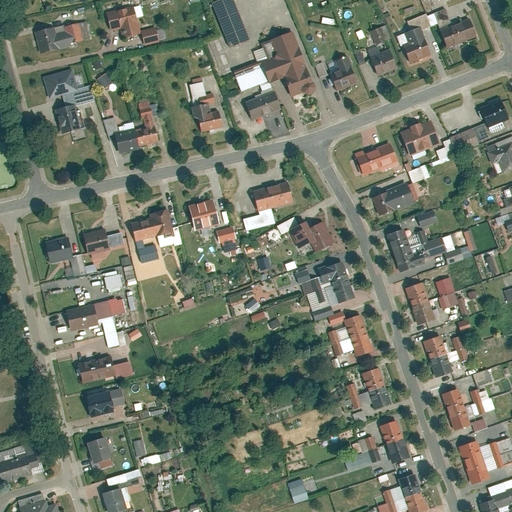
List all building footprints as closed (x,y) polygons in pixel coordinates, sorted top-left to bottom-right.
[(233,0),(216,0),(211,2),(230,46),(250,38),(233,0)] [(111,31),(120,28),(122,37),(141,32),(133,4),(105,11),(111,31)] [(440,29),(447,47),(476,36),(469,18),(440,29)] [(35,32),(40,53),(72,46),(72,43),(89,39),(85,22),(64,27),(64,25),(35,32)] [(386,26),(371,29),(375,43),(390,40),(386,26)] [(156,27),(141,30),(144,45),(159,41),(156,27)] [(404,33),(407,42),(402,44),(409,62),(430,54),(419,27),(404,33)] [(275,52),(273,57),(261,61),(269,83),(283,77),(291,97),(303,92),(308,93),(311,93),(314,91),(315,86),(314,82),(311,80),(292,31),(270,39),(275,52)] [(366,62),(362,49),(355,51),(359,64),(366,62)] [(370,56),(378,75),(397,68),(390,49),(370,56)] [(329,73),(336,92),(357,84),(347,56),(334,61),(337,69),(329,73)] [(269,81),(261,62),(233,73),(241,92),(269,81)] [(315,65),(320,78),(328,75),(323,62),(315,65)] [(72,70),(42,78),(48,99),(78,91),(72,70)] [(105,73),(97,79),(103,89),(112,83),(105,73)] [(188,85),(191,98),(205,95),(202,82),(188,85)] [(282,111),(276,95),(243,107),(251,124),(282,111)] [(480,107),(488,126),(508,118),(499,97),(487,102),(488,104),(480,107)] [(219,111),(213,113),(210,102),(190,106),(193,116),(197,117),(201,132),(222,127),(219,111)] [(55,109),(62,132),(84,126),(79,109),(76,110),(74,104),(55,109)] [(410,156),(440,143),(430,120),(421,124),(420,121),(410,125),(411,128),(400,133),(410,156)] [(154,124),(134,128),(138,146),(158,142),(154,124)] [(472,127),(450,137),(457,153),(479,144),(472,127)] [(120,153),(139,149),(138,146),(134,128),(115,133),(120,153)] [(491,164),(498,162),(503,173),(511,169),(511,141),(486,152),(491,164)] [(354,153),(362,174),(398,160),(391,142),(363,153),(362,150),(354,153)] [(408,170),(413,182),(430,176),(426,164),(408,170)] [(252,190),(258,211),(293,202),(287,181),(252,190)] [(371,198),(379,217),(414,202),(406,183),(371,198)] [(188,205),(195,230),(219,224),(213,198),(188,205)] [(150,212),(151,217),(131,223),(136,241),(173,231),(167,208),(150,212)] [(298,249),(311,242),(315,251),(333,242),(322,221),(309,228),(305,221),(288,229),(298,249)] [(232,226),(218,230),(223,253),(230,251),(231,255),(239,253),(232,226)] [(88,254),(110,249),(104,228),(83,234),(88,254)] [(394,253),(411,247),(404,228),(387,234),(394,253)] [(448,263),(472,257),(471,250),(477,249),(472,229),(464,231),(468,246),(445,252),(448,263)] [(50,264),(72,259),(67,236),(45,241),(50,264)] [(141,262),(159,259),(157,244),(144,246),(143,240),(137,241),(141,262)] [(411,247),(394,253),(400,271),(425,263),(421,251),(413,254),(411,247)] [(128,256),(121,258),(123,264),(130,262),(128,256)] [(269,257),(258,258),(260,269),(271,268),(269,257)] [(295,260),(286,264),(288,270),(297,267),(295,260)] [(330,282),(331,285),(347,279),(341,261),(319,270),(324,284),(330,282)] [(133,265),(125,266),(127,281),(134,280),(133,265)] [(121,274),(105,276),(107,291),(122,290),(121,274)] [(439,298),(443,309),(459,303),(450,277),(436,281),(441,297),(439,298)] [(354,298),(347,279),(331,285),(338,303),(354,298)] [(404,288),(411,307),(428,300),(422,282),(404,288)] [(462,297),(457,299),(464,317),(469,315),(462,297)] [(193,298),(183,301),(186,309),(196,306),(193,298)] [(428,300),(411,307),(418,325),(435,319),(428,300)] [(94,304),(66,311),(71,332),(99,325),(94,304)] [(343,320),(350,338),(366,332),(359,314),(343,320)] [(461,332),(472,328),(468,318),(458,322),(461,332)] [(138,329),(129,334),(133,340),(142,335),(138,329)] [(366,332),(350,338),(356,357),(373,351),(366,332)] [(423,341),(429,359),(447,353),(441,335),(423,341)] [(447,353),(429,359),(435,378),(453,372),(447,353)] [(78,363),(82,383),(115,376),(110,356),(78,363)] [(362,373),(368,391),(384,385),(378,368),(362,373)] [(489,369),(474,373),(477,385),(492,382),(489,369)] [(384,385),(368,391),(375,410),(391,404),(384,385)] [(448,411),(464,406),(458,388),(441,394),(448,411)] [(110,389),(83,395),(88,417),(115,411),(110,389)] [(471,424),(464,406),(448,411),(454,430),(471,424)] [(356,424),(367,420),(364,410),(353,414),(356,424)] [(472,422),(475,431),(488,427),(485,418),(472,422)] [(380,426),(386,444),(403,438),(397,420),(380,426)] [(106,436),(86,442),(93,463),(112,458),(106,436)] [(356,454),(377,447),(374,436),(352,443),(356,454)] [(403,438),(386,444),(392,463),(409,458),(403,438)] [(132,442),(135,457),(145,455),(142,440),(132,442)] [(477,440),(458,446),(464,465),(484,459),(477,440)] [(377,461),(383,459),(379,447),(373,449),(377,461)] [(368,451),(344,459),(348,469),(372,462),(368,451)] [(144,465),(171,459),(169,452),(143,458),(144,465)] [(0,479),(1,483),(32,474),(26,453),(17,456),(17,457),(0,462),(0,479)] [(484,459),(464,465),(471,484),(490,477),(484,459)] [(108,484),(141,477),(140,470),(106,477),(108,484)] [(399,478),(405,496),(421,490),(414,472),(399,478)] [(287,484),(294,503),(308,498),(301,479),(287,484)] [(121,487),(101,493),(107,511),(114,511),(127,508),(121,487)] [(491,500),(480,504),(482,511),(499,511),(499,509),(511,504),(511,489),(490,497),(491,500)] [(421,490),(405,496),(410,511),(419,511),(428,509),(421,490)] [(48,507),(46,500),(19,508),(19,511),(58,511),(56,504),(48,507)]
